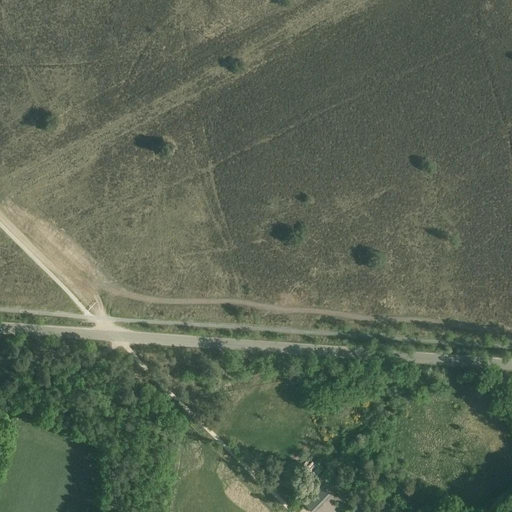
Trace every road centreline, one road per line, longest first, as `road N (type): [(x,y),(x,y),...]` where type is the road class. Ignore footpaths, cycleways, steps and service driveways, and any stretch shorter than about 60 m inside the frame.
road 1 (tertiary): [(511,365),(0,328)]
road 2 (unknown): [(40,253),(149,302),(511,332)]
